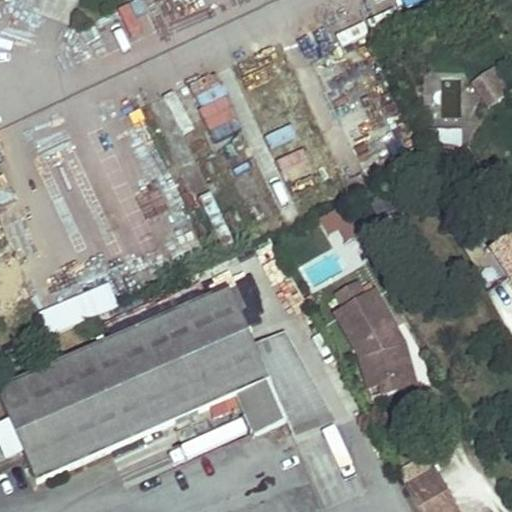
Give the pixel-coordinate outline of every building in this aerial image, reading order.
[(495,68),(481,77),(498,102),(511,92),(495,68)] [(481,77),(472,83),(488,108),(498,102),(481,77)] [(333,249),(356,237),(340,207),(317,219),(333,249)] [(511,297),(511,234),(484,251),(511,297)] [(393,328),(375,295),(365,300),(357,285),(336,297),(345,311),(336,317),(359,358),(367,389),(379,386),(404,379),(396,349),(387,332),(393,328)] [(236,288),(229,291),(239,315),(247,311),(236,288)] [(229,291),(0,391),(0,399),(38,486),(237,396),(256,440),(287,426),(290,433),(329,417),(286,335),(253,349),(239,315),(229,291)] [(396,349),(404,346),(393,328),(387,332),(396,349)] [(404,379),(415,388),(404,346),(396,349),(404,379)] [(415,388),(404,379),(379,386),(382,396),(415,388)] [(0,455),(3,462),(19,456),(5,423),(0,425),(0,455)] [(434,471),(407,486),(421,511),(451,511),(455,510),(434,471)]
